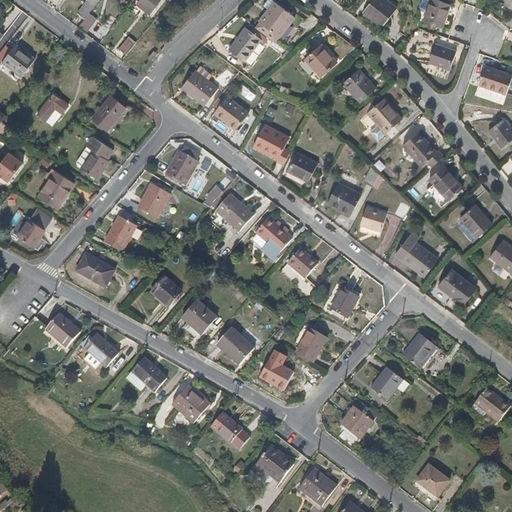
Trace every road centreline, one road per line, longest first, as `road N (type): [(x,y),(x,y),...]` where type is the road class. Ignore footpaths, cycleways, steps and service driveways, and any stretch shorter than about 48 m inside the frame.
road 1 (residential): [(38,278),(296,421)]
road 2 (residential): [(176,116),(405,294)]
road 3 (residential): [(38,278),(176,116)]
road 4 (residential): [(296,421),(405,294)]
road 5 (residential): [(439,111),(317,0)]
road 6 (residential): [(24,0),(144,92)]
road 7 (residential): [(408,511),(296,421)]
road 8 (residential): [(405,294),(511,372)]
road 9 (residential): [(144,92),(236,0)]
